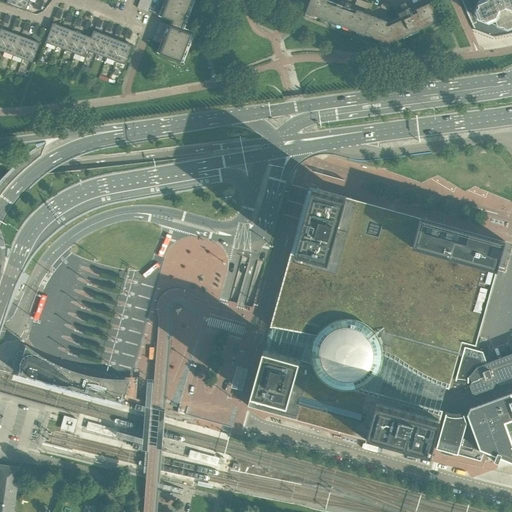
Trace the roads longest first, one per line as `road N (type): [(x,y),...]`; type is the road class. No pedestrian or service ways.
road 1 (unclassified): [(511,497),(212,411)]
road 2 (secondary): [(0,169),(264,142)]
road 3 (primary): [(0,305),(17,254),(50,209),(106,185),(184,169)]
road 4 (primary): [(511,80),(270,109)]
road 5 (unclassified): [(238,245),(191,399),(212,411)]
road 6 (unclassified): [(332,142),(377,151),(511,137)]
road 7 (unclassified): [(212,411),(256,244)]
road 8 (primary): [(135,130),(60,154),(24,177),(0,207)]
road 9 (primary): [(270,109),(135,130)]
road 10 (secondary): [(135,130),(0,139)]
road 11 (primary): [(380,132),(511,114)]
